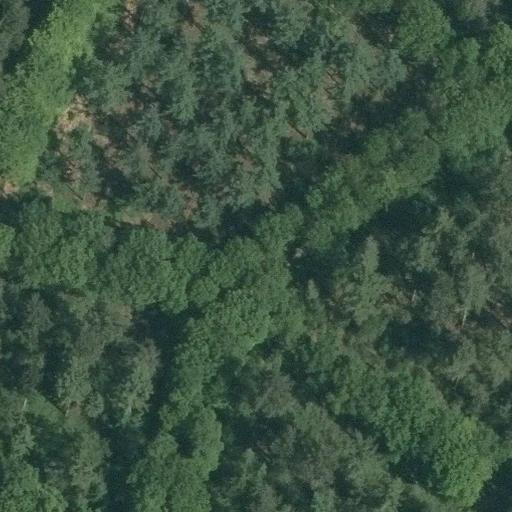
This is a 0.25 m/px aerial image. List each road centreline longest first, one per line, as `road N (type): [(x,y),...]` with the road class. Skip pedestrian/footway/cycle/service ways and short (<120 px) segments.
road 1 (track): [(511,65),(212,305),(0,251)]
road 2 (track): [(212,305),(509,511)]
road 3 (track): [(511,129),(323,0)]
road 4 (track): [(61,0),(0,117)]
